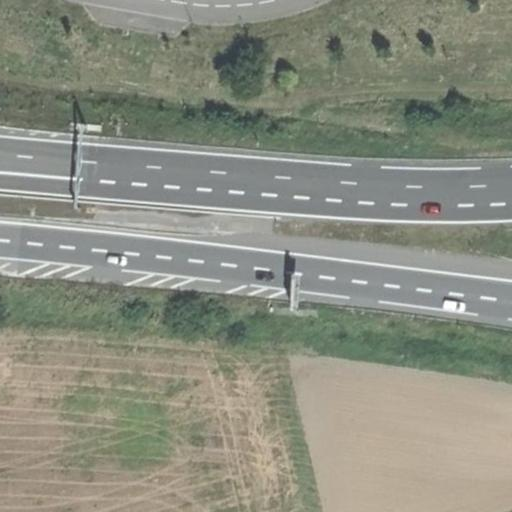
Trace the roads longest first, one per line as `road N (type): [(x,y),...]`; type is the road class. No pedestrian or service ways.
road 1 (secondary): [(0,239),(511,301)]
road 2 (secondary): [(511,193),(218,182)]
road 3 (tertiary): [(218,182),(0,153)]
road 4 (secondary): [(218,182),(76,189),(0,181)]
